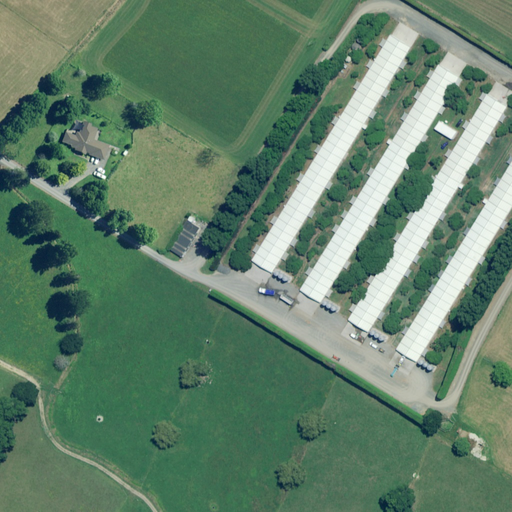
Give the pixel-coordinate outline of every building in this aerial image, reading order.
[(389,33),(246,258),(266,271),(409,46),(389,33)] [(361,46),(366,39),(360,35),(355,42),(351,49),(347,54),(343,60),(349,64),(352,58),(356,53),(361,46)] [(456,79),(434,65),(294,285),(316,299),(456,79)] [(485,94),(342,320),(362,333),(506,107),(485,94)] [(456,131),(439,121),(434,129),(451,139),(456,131)] [(84,155),(85,153),(87,154),(86,155),(102,161),(108,146),(92,140),(96,129),(90,126),(90,125),(82,122),(77,133),(75,132),(73,136),(65,132),(61,142),(69,146),(68,147),(73,149),(72,150),(84,155)] [(511,151),(394,352),(410,362),(511,198),(511,151)] [(202,228),(188,219),(170,247),(184,256),(202,228)] [(278,269),(274,274),(287,283),(291,277),(278,269)] [(326,301),(323,305),(336,312),(338,308),(326,301)] [(373,330),(371,334),(385,342),(387,338),(373,330)] [(423,359),(420,364),(432,372),(435,367),(423,359)]
